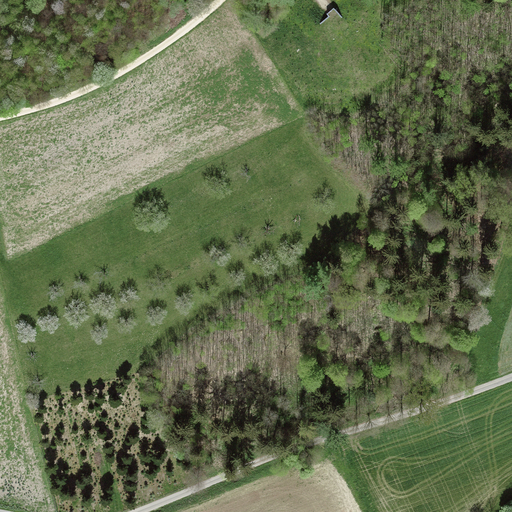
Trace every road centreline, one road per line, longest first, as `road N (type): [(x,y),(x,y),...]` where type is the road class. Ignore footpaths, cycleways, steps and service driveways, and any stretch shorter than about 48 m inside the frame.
road 1 (track): [(136,511),(511,377)]
road 2 (track): [(222,0),(123,72),(0,118)]
